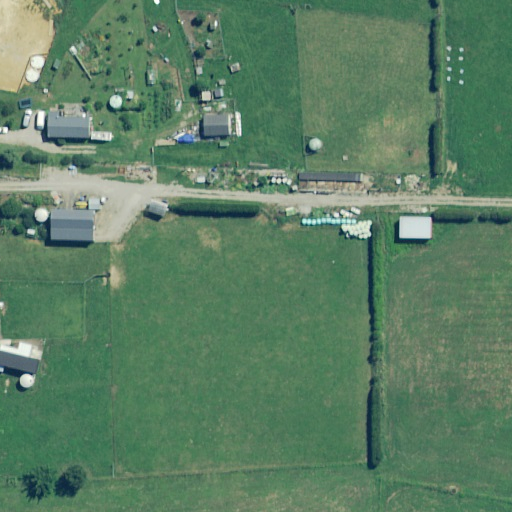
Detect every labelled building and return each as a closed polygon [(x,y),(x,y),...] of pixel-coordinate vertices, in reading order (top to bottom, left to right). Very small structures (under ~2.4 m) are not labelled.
[(63,108),(52,108),(50,138),(95,140),(96,120),(62,119),(63,108)] [(232,117),(208,116),(207,136),(231,137),(232,117)] [(50,211),(39,211),(40,222),(50,222),(50,211)] [(99,212),(55,211),(54,241),(98,242),(99,212)] [(436,219),(404,218),(403,239),(436,240),(436,219)]
